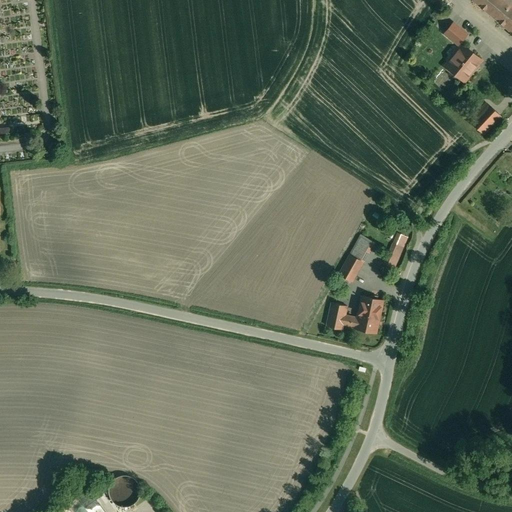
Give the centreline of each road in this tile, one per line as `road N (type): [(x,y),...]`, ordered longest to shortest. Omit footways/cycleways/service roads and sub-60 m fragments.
road 1 (unclassified): [(390,363),(107,301),(0,292)]
road 2 (unclassified): [(511,124),(452,187),(422,253),(390,363)]
road 3 (unclassified): [(511,491),(373,438)]
